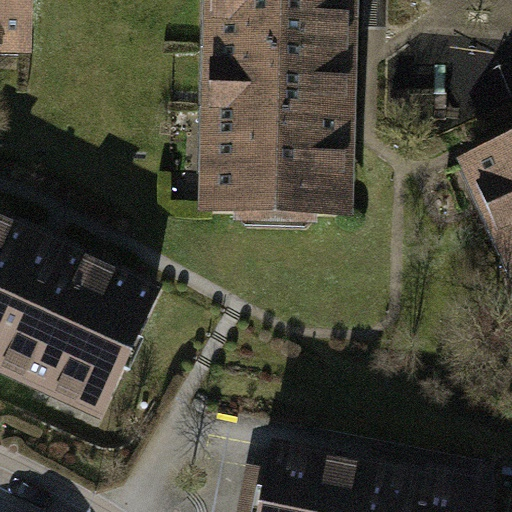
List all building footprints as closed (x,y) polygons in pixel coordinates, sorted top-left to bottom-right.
[(0,0),(0,52),(47,52),(47,0),(0,0)] [(224,0),(223,61),(365,65),(366,0),(224,0)] [(219,212),(362,216),(365,65),(223,61),(219,212)] [(511,260),(511,148),(469,168),(511,260)] [(0,372),(113,422),(169,294),(0,220),(0,372)] [(469,511),(475,478),(270,444),(258,511),(469,511)]
